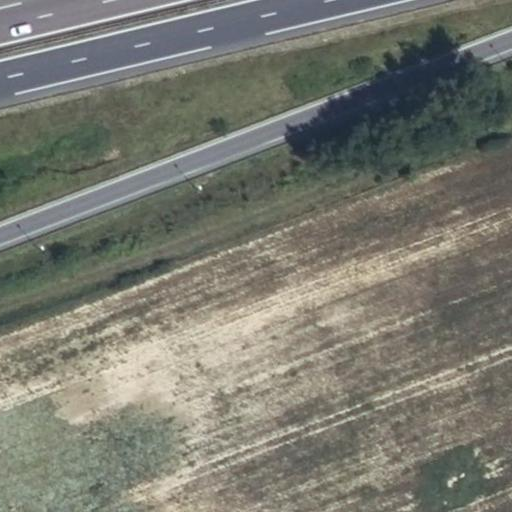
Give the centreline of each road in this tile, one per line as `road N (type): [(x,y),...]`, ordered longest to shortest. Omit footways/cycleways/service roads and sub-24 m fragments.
road 1 (motorway): [(0,238),(511,42)]
road 2 (motorway): [(0,86),(366,0)]
